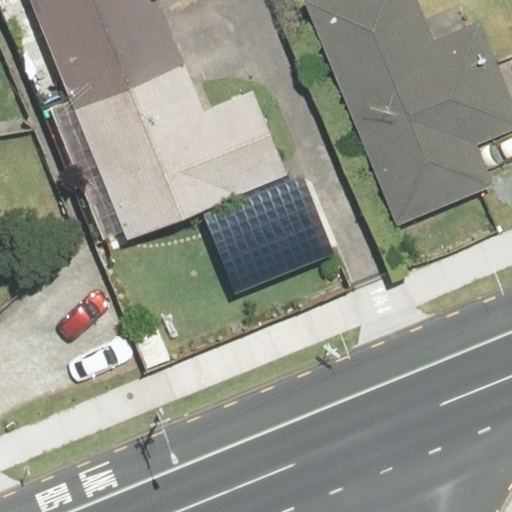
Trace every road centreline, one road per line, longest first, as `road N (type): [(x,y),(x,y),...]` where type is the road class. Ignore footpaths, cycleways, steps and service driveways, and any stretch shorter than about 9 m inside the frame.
road 1 (secondary): [(339,451),(511,379)]
road 2 (secondary): [(190,511),(339,451)]
